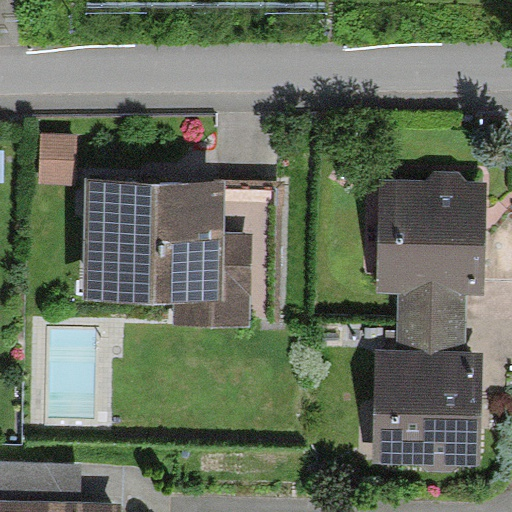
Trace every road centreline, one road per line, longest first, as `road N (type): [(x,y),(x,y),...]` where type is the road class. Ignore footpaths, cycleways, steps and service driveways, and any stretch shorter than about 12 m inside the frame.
road 1 (residential): [(0,65),(511,68)]
road 2 (residential): [(172,507),(309,511)]
